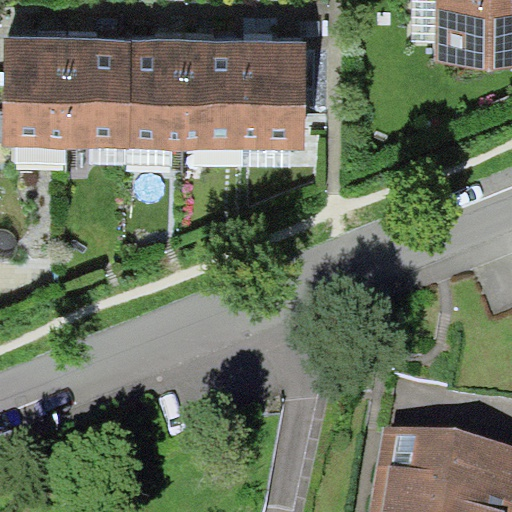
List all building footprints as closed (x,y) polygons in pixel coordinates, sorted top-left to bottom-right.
[(511,44),(511,0),(442,0),(442,43),(511,44)] [(65,33),(6,32),(5,126),(64,126),(65,33)] [(124,33),(65,33),(64,126),(123,127),(124,33)] [(183,34),(124,33),(123,127),(182,128),(183,34)] [(242,35),(183,34),(182,128),(241,129),(242,35)] [(301,35),(242,35),(241,129),(300,129),(301,35)] [(511,511),(511,467),(380,446),(368,511),(511,511)]
